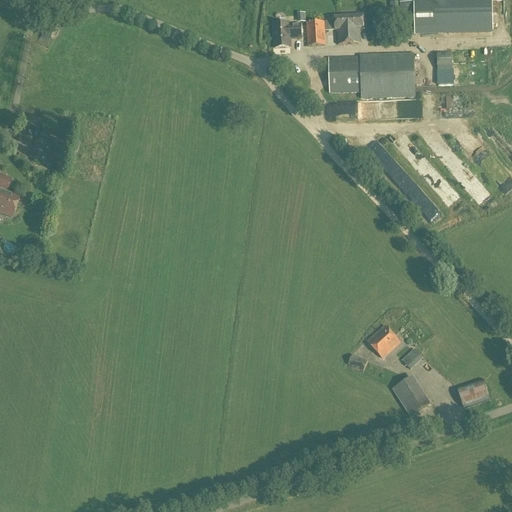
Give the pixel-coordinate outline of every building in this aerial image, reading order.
[(414,0),(415,3),(416,36),(493,34),(492,1),(435,3),(434,0),(414,0)] [(415,3),(401,4),(401,36),(416,36),(415,3)] [(335,26),(335,31),(338,31),(339,46),(361,45),(360,29),(364,29),(363,17),(334,19),(335,26)] [(335,31),(335,26),(325,26),(325,23),(307,24),(308,48),(326,46),(325,32),(335,31)] [(45,48),(56,28),(48,24),(38,44),(45,48)] [(303,41),(301,25),(289,26),(289,25),(274,26),(276,50),(291,49),(290,42),(303,41)] [(438,70),(455,68),(453,53),(436,55),(438,70)] [(328,59),(330,101),(415,98),(414,55),(360,56),(360,58),(328,59)] [(457,61),(458,68),(467,67),(466,60),(457,61)] [(438,70),(437,70),(437,85),(454,85),(454,70),(453,70),(438,70)] [(385,119),(386,106),(375,105),(375,119),(385,119)] [(359,119),(359,107),(346,108),(347,115),(339,115),(339,120),(359,119)] [(49,166),(57,148),(38,140),(31,159),(49,166)] [(497,181),(504,173),(494,166),(488,174),(497,181)] [(0,213),(11,218),(19,197),(6,192),(11,180),(0,175),(0,213)] [(511,181),(501,191),(508,198),(511,194),(511,181)] [(483,208),(494,197),(489,191),(477,202),(483,208)] [(418,211),(428,222),(439,211),(429,200),(418,211)] [(383,360),(400,344),(385,327),(367,342),(383,360)] [(411,370),(423,359),(414,351),(403,362),(411,370)] [(363,373),(368,362),(352,356),(348,366),(363,373)] [(410,417),(430,405),(413,378),(393,390),(410,417)] [(464,409),(490,401),(484,380),(457,389),(464,409)]
